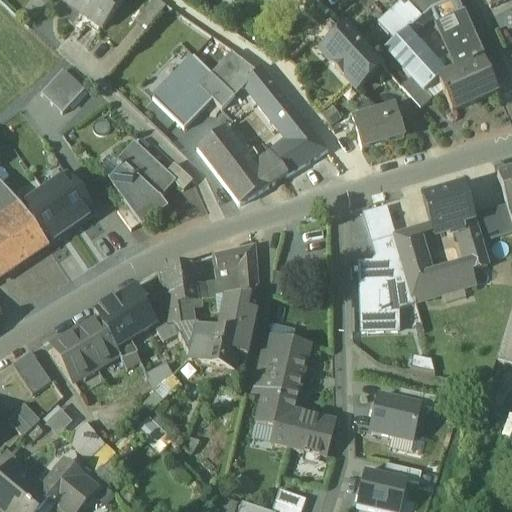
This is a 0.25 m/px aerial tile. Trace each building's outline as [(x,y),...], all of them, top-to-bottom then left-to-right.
[(126,0),(62,0),(89,19),(87,22),(102,33),(126,0)] [(437,0),(416,0),(404,12),(400,7),(378,28),(393,44),(405,34),(406,35),(408,33),(408,34),(421,22),(431,13),(430,12),(442,6),(437,0)] [(484,0),(490,10),(510,1),(509,0),(484,0)] [(442,6),(430,12),(431,13),(437,27),(461,14),(455,1),(442,6)] [(144,29),(162,9),(156,3),(137,22),(144,29)] [(483,62),(461,14),(437,27),(443,40),(451,58),(458,73),(483,62)] [(381,67),(348,31),(321,56),(354,92),(381,67)] [(406,35),(405,34),(393,44),(385,52),(410,81),(411,83),(412,82),(434,64),(432,62),(432,63),(406,35)] [(256,77),(232,57),(211,78),(199,90),(211,104),(221,113),(247,86),(256,77)] [(451,58),(443,61),(446,68),(440,71),(447,78),(458,73),(451,58)] [(194,61),(152,103),(183,132),(211,104),(199,90),(211,78),(194,61)] [(447,78),(437,83),(438,84),(452,115),(498,94),(483,62),(458,73),(447,78)] [(434,64),(412,82),(423,95),(438,84),(437,83),(447,78),(440,71),(434,64)] [(270,82),(261,71),(256,77),(247,86),(255,96),(270,82)] [(41,97),(63,116),(83,94),(61,75),(41,97)] [(423,95),(412,82),(411,83),(410,81),(401,90),(420,112),(431,102),(423,95)] [(270,82),(255,96),(260,102),(267,111),(282,98),(270,82)] [(375,99),(380,115),(352,123),(361,153),(362,153),(362,151),(402,139),(403,141),(404,140),(391,95),(375,99)] [(307,129),(282,98),(267,111),(260,102),(257,104),(288,144),(289,144),(307,129)] [(359,116),(377,110),(374,101),(356,107),(359,116)] [(257,104),(224,131),(244,157),(253,170),(288,144),(257,104)] [(288,144),(253,170),(269,190),(327,153),(307,129),(289,144),(288,144)] [(244,157),(224,131),(197,154),(216,179),(244,157)] [(165,176),(132,145),(115,164),(120,169),(107,184),(140,229),(141,230),(165,211),(158,201),(172,186),(174,185),(165,176)] [(244,157),(216,179),(238,208),(240,208),(269,190),(253,170),(244,157)] [(192,184),(174,167),(165,176),(174,185),(172,186),(182,195),(192,184)] [(511,174),(498,179),(507,210),(508,214),(511,212),(511,174)] [(43,194),(71,235),(96,218),(68,177),(43,194)] [(19,211),(0,188),(0,226),(3,232),(24,218),(19,211)] [(465,189),(425,200),(435,236),(453,231),(455,237),(461,235),(464,235),(462,228),(475,224),(474,219),(465,189)] [(71,235),(43,194),(19,211),(24,218),(47,251),(71,235)] [(387,209),(364,216),(373,247),(396,240),(387,209)] [(126,210),(117,216),(131,235),(140,229),(126,210)] [(507,210),(474,219),(475,224),(481,243),(511,234),(511,228),(508,214),(507,210)] [(47,251),(24,218),(3,232),(26,264),(47,251)] [(475,224),(462,228),(464,235),(461,235),(470,267),(473,275),(489,270),(481,243),(475,224)] [(0,280),(26,264),(3,232),(0,226),(0,280)] [(418,233),(396,240),(415,305),(437,298),(431,278),(418,233)] [(396,240),(373,247),(377,260),(372,267),(359,267),(361,335),(397,334),(396,310),(415,305),(396,240)] [(253,251),(215,260),(217,274),(238,269),(254,266),(253,251)] [(254,266),(238,269),(241,302),(245,301),(250,301),(257,291),(254,266)] [(193,267),(161,273),(165,298),(198,292),(193,267)] [(470,267),(431,278),(437,298),(476,286),(473,275),(470,267)] [(145,304),(135,289),(93,314),(98,323),(115,353),(152,330),(154,328),(142,308),(146,305),(145,304)] [(198,292),(165,298),(170,327),(173,326),(177,333),(194,329),(191,313),(201,312),(200,305),(199,305),(198,292)] [(161,294),(145,304),(146,305),(142,308),(154,328),(152,330),(163,346),(179,337),(177,333),(173,326),(170,327),(166,329),(161,294)] [(241,302),(218,304),(218,313),(222,314),(219,328),(220,328),(219,336),(197,331),(190,361),(190,365),(234,375),(238,358),(246,360),(250,346),(233,342),(238,317),(242,318),(245,301),(241,302)] [(511,313),(496,364),(511,369),(511,313)] [(242,318),(238,317),(233,342),(250,346),(255,321),(242,318)] [(115,353),(98,323),(75,336),(96,370),(118,358),(115,353)] [(96,370),(75,336),(53,349),(73,384),(96,370)] [(258,427),(276,431),(272,447),(326,459),(333,430),(334,426),(292,416),(308,350),(267,340),(254,396),(264,398),(258,427)] [(51,386),(31,356),(12,370),(32,399),(51,386)] [(165,368),(145,379),(153,397),(172,379),(165,368)] [(173,380),(154,400),(160,406),(179,386),(173,380)] [(401,393),(399,405),(420,410),(433,413),(435,401),(401,393)] [(160,406),(154,400),(144,409),(151,415),(160,406)] [(369,436),(411,446),(420,410),(399,405),(378,400),(369,436)] [(24,407),(7,424),(23,440),(40,424),(24,407)] [(103,448),(85,427),(76,435),(81,440),(72,448),(86,465),(103,448)] [(82,481),(64,466),(40,494),(49,502),(60,511),(80,511),(95,494),(81,483),(82,481)] [(387,467),(384,479),(408,484),(419,487),(422,475),(387,467)] [(0,481),(0,510),(2,511),(40,511),(49,502),(40,494),(10,469),(0,481)] [(356,510),(364,511),(401,511),(408,484),(384,479),(365,474),(356,510)] [(304,511),(308,500),(281,491),(274,511),(304,511)]
